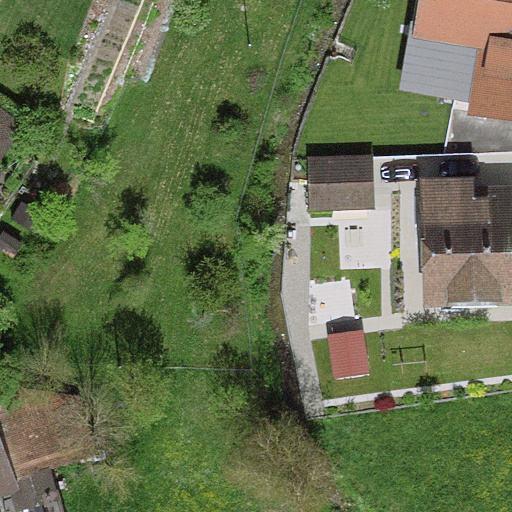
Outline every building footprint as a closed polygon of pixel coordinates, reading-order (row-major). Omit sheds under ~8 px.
[(479,117),(511,122),(511,0),(422,0),(418,25),(492,37),(479,117)] [(307,195),(367,193),(366,160),(306,162),(307,195)] [(511,214),(511,193),(467,194),(466,185),(422,186),(423,301),(511,299),(511,214)] [(331,378),(361,374),(355,335),(326,339),(331,378)] [(0,484),(45,468),(18,393),(0,399),(0,484)] [(0,509),(0,511),(51,511),(47,495),(0,506),(0,509)]
